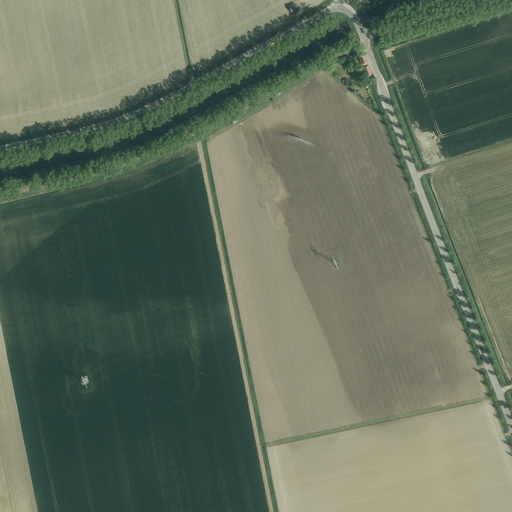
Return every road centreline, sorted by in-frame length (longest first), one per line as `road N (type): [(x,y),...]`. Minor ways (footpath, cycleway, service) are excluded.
road 1 (tertiary): [(511,418),(364,40)]
road 2 (track): [(0,194),(132,162),(364,40)]
road 3 (tertiary): [(0,149),(144,109),(341,7)]
road 4 (unclassified): [(364,40),(496,0)]
